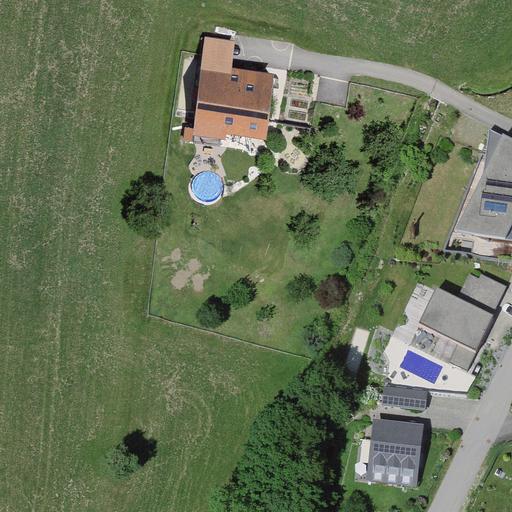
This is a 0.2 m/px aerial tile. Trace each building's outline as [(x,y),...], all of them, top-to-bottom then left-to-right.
[(193,143),(220,147),(224,120),(265,126),(271,77),(230,72),(234,42),(208,38),(193,143)] [(455,235),(511,242),(511,142),(489,132),(483,180),(455,235)] [(492,318),(506,288),(481,276),(479,281),(470,276),(457,301),(437,291),(419,327),(458,346),(449,364),(467,373),(494,319),(492,318)] [(386,391),(384,405),(424,410),(426,395),(386,391)] [(419,453),(421,431),(376,426),(371,467),(400,470),(399,483),(414,485),(417,468),(420,465),(421,456),(419,453)]
